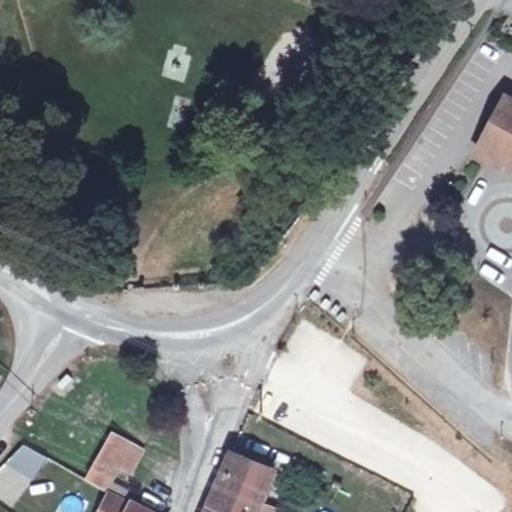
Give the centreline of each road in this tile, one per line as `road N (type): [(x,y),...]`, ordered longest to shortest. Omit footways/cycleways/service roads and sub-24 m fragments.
road 1 (tertiary): [(73,315),(150,336),(221,329),(277,294),(324,231)]
road 2 (tertiary): [(324,231),(477,0)]
road 3 (residential): [(324,231),(379,267),(407,331),(511,426)]
road 4 (residential): [(186,511),(210,404),(207,380)]
